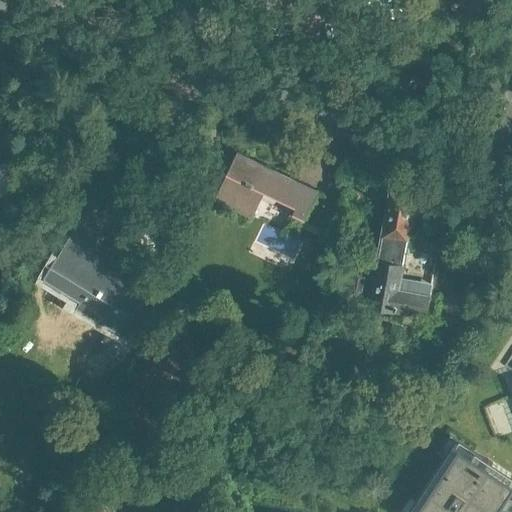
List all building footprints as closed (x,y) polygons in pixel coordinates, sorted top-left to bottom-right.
[(319,191),(238,151),(215,199),(253,218),(265,193),(296,208),(293,214),(305,219),(319,191)] [(370,308),(391,312),(394,312),(427,318),(435,269),(447,203),(391,192),(378,264),(377,269),(351,264),(345,299),(371,303),(370,308)] [(48,250),(59,256),(45,280),(82,302),(80,305),(112,324),(109,328),(126,338),(138,318),(131,314),(139,300),(119,287),(129,271),(108,259),(113,252),(75,229),(69,238),(58,232),(48,250)] [(33,266),(28,263),(25,268),(30,271),(33,266)] [(278,329),(273,350),(320,361),(323,350),(325,341),(315,338),(313,346),(300,343),(302,335),(278,329)] [(229,364),(222,378),(234,385),(241,370),(229,364)] [(511,511),(511,367),(506,364),(498,376),(494,386),(491,396),(491,409),(494,422),(498,433),(504,442),(511,449),(511,460),(506,470),(489,459),(481,471),(469,463),(473,457),(453,444),(409,511),(408,511),(511,511)] [(359,433),(343,431),(342,443),(358,445),(359,433)] [(320,452),(315,473),(327,475),(331,455),(320,452)] [(86,509),(74,510),(73,511),(179,511),(179,506),(179,501),(119,503),(118,487),(86,487),(86,509)]
